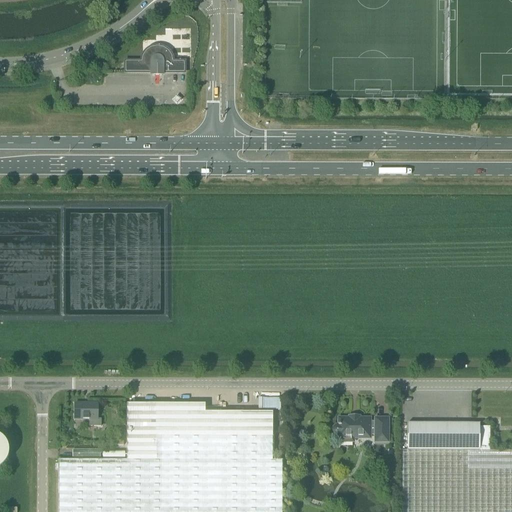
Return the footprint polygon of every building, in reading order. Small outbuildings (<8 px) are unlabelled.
[(188,45),(138,45),(138,85),(188,85),(188,45)] [(100,426),(100,419),(96,419),(97,404),(73,404),(73,420),(87,420),(87,426),(100,426)] [(126,405),(126,461),(58,461),(58,511),(281,511),(281,461),(272,461),(272,413),(204,413),(204,405),(126,405)] [(359,417),(349,417),(348,417),(348,419),(338,419),(338,426),(336,426),(334,427),(333,428),(332,430),(332,432),(333,433),(334,435),(336,435),(338,435),(338,439),(340,439),(340,442),(352,442),(352,439),(355,439),(355,436),(374,436),(374,442),(387,443),(387,419),(374,419),(374,422),(369,422),(369,419),(359,419),(359,417)] [(428,424),(428,446),(470,446),(470,424),(428,424)] [(470,446),(428,446),(428,450),(401,450),(401,511),(511,511),(511,450),(470,450),(470,446)] [(72,459),(100,459),(100,450),(72,450),(72,459)]
